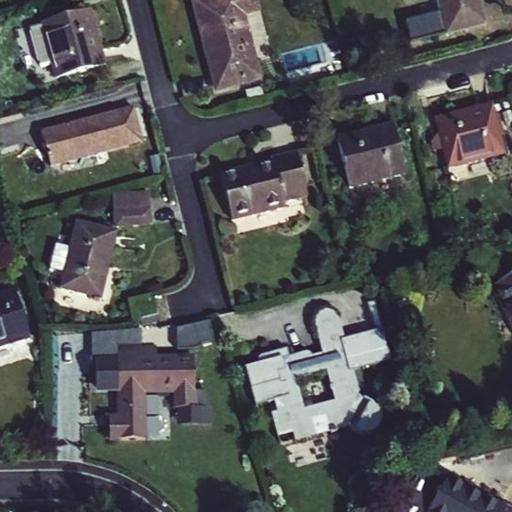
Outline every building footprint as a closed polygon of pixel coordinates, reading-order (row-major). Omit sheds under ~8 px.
[(253,0),(203,0),(194,2),(216,89),(257,79),(240,13),(256,9),(253,0)] [(476,0),(437,0),(446,34),(483,25),(476,0)] [(90,10),(40,22),(55,79),(104,67),(90,10)] [(490,106),(462,113),(474,161),(502,154),(490,106)] [(131,108),(40,132),(49,166),(140,142),(131,108)] [(474,161),(462,113),(434,120),(447,168),(474,161)] [(392,125),(336,140),(348,189),(404,174),(392,125)] [(272,163),(220,176),(231,222),(285,208),(283,202),(307,196),(296,153),(271,159),(272,163)] [(150,205),(118,210),(120,225),(152,220),(150,205)] [(115,232),(77,223),(70,248),(56,245),(50,272),(64,275),(60,291),(99,300),(115,232)] [(511,277),(493,289),(511,322),(511,277)] [(0,346),(29,337),(22,316),(15,291),(0,295),(0,346)] [(151,298),(132,302),(136,321),(155,316),(151,298)] [(348,362),(350,362),(339,322),(339,319),(338,317),(336,315),(334,313),(332,311),(330,311),(327,310),(324,310),(321,311),(319,312),(317,314),(315,316),(314,318),(313,321),(313,324),(313,326),(321,352),(311,355),(309,353),(307,352),(305,352),(303,352),(277,359),(275,361),(273,363),(273,366),(272,368),(275,380),(278,382),(281,383),(284,383),(287,395),(272,398),(270,400),(268,402),(267,404),(267,407),(274,430),(275,432),(277,433),(280,434),(283,434),(291,432),(293,439),(343,426),(358,435),(362,435),(365,436),(368,435),(371,435),(374,433),(376,431),(379,429),(380,426),(381,423),(382,420),(382,417),(382,414),(381,411),(379,408),(377,406),(375,404),(357,394),(348,362)] [(29,337),(33,336),(27,315),(22,316),(29,337)] [(107,424),(107,440),(142,440),(142,389),(154,389),(154,392),(173,392),(173,407),(194,407),(194,358),(155,357),(155,348),(117,348),(117,425),(107,424)] [(500,507),(425,465),(403,504),(417,511),(511,511),(501,505),(500,507)]
